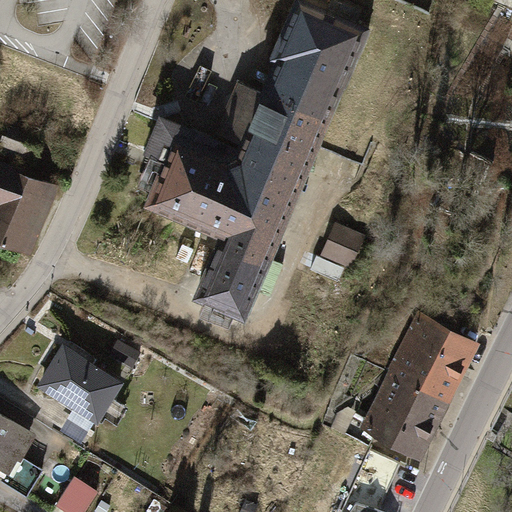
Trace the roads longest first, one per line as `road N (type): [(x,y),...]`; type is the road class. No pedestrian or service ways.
road 1 (residential): [(1,320),(53,252),(155,0)]
road 2 (secondary): [(511,332),(426,511)]
